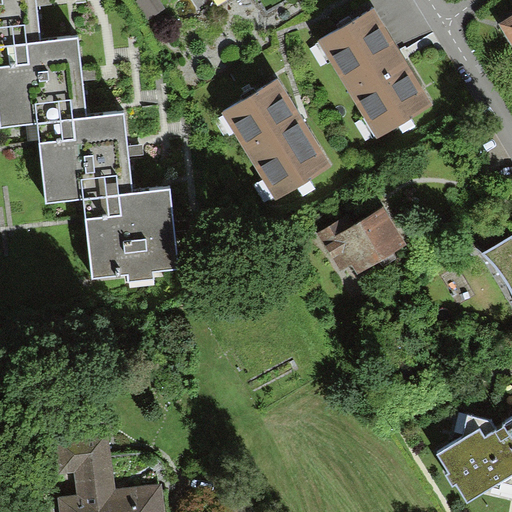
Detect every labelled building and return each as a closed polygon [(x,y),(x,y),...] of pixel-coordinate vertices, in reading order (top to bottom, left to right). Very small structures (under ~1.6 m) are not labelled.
[(0,0),(0,41),(36,38),(32,0),(0,0)] [(427,108),(368,11),(313,44),(372,142),(427,108)] [(511,14),(502,21),(511,37),(511,14)] [(0,124),(82,117),(74,35),(0,41),(0,124)] [(301,125),(273,80),(213,118),(265,202),(325,164),(301,125)] [(128,196),(120,114),(31,122),(39,204),(128,196)] [(170,276),(163,194),(74,203),(76,220),(82,284),(170,276)] [(407,247),(384,205),(331,233),(354,275),(407,247)] [(511,238),(478,260),(511,315),(511,238)] [(462,435),(437,448),(467,503),(487,492),(511,498),(511,415),(502,420),(468,411),(462,435)] [(106,433),(54,439),(59,480),(71,481),(72,503),(55,505),(55,511),(158,511),(157,497),(113,501),(106,433)]
